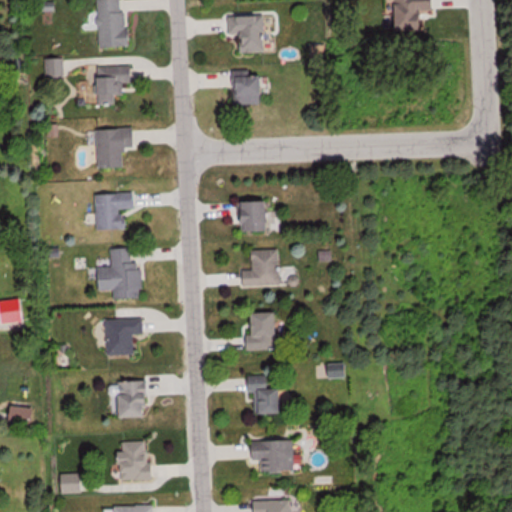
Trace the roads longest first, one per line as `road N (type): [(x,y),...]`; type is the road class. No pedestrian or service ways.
road 1 (residential): [(202,511),(173,0)]
road 2 (residential): [(183,147),(469,142),(486,122),(481,0)]
